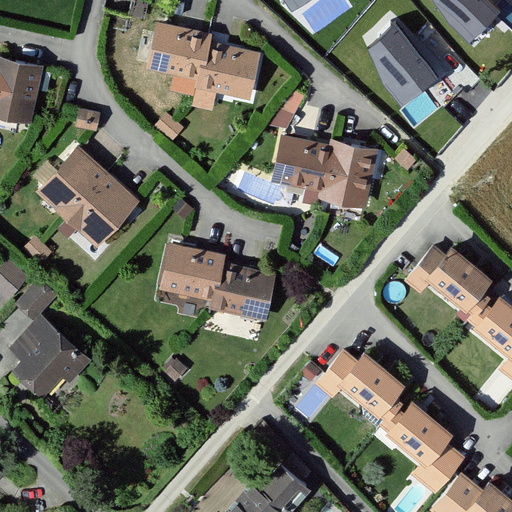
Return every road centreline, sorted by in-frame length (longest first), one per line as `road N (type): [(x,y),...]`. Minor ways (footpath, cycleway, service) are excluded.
road 1 (residential): [(511,105),(157,511)]
road 2 (residential): [(97,0),(89,65),(105,100),(225,215)]
road 3 (residential): [(237,0),(378,126)]
road 4 (residential): [(95,511),(0,423)]
